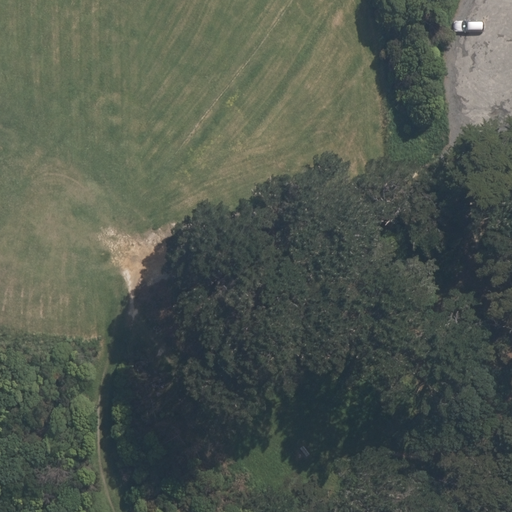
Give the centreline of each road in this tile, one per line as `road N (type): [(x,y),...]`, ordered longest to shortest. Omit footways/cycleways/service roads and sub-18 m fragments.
road 1 (track): [(118,511),(103,453),(101,375),(155,243),(191,202),(419,144),(446,123)]
road 2 (track): [(269,511),(294,469),(330,457),(350,371),(380,333),(393,297),(376,253),(419,144)]
road 3 (track): [(155,243),(179,142),(279,0)]
